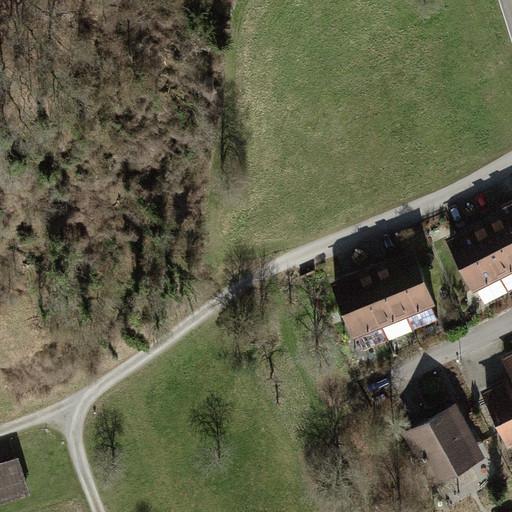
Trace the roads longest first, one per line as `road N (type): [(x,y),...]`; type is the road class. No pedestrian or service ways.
road 1 (track): [(276,268),(97,391),(75,421),(53,412),(0,430)]
road 2 (residential): [(511,161),(276,268)]
road 3 (residential): [(511,320),(385,380)]
